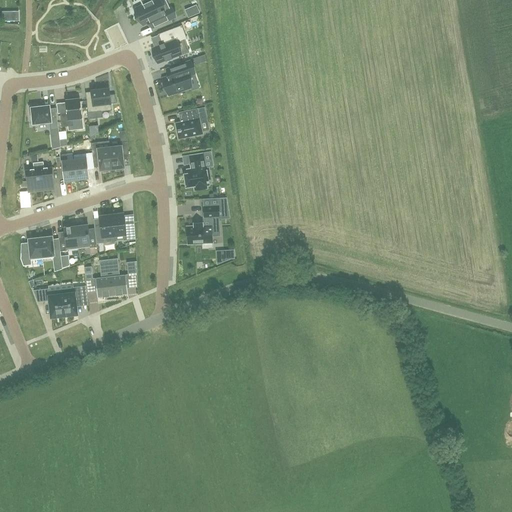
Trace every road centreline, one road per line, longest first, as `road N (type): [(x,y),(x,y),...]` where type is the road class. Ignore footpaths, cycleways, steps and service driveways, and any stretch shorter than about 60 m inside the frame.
road 1 (unclassified): [(161,318),(283,275),(511,328)]
road 2 (residential): [(161,177),(137,73),(121,59),(15,86),(0,173)]
road 3 (residential): [(0,232),(161,177)]
road 4 (unclassified): [(29,370),(161,318)]
road 5 (residential): [(161,318),(161,177)]
